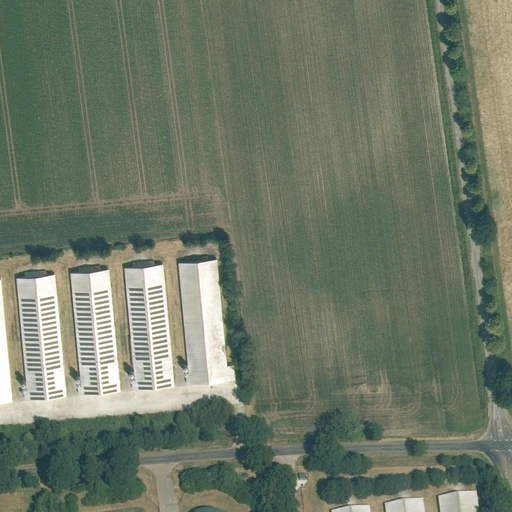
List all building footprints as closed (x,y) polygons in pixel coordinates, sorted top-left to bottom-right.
[(187,384),(228,379),(217,258),(179,262),(187,384)] [(134,388),(175,384),(165,263),(126,266),(134,388)] [(79,394),(120,390),(110,268),(71,272),(79,394)] [(24,399),(65,394),(54,273),(16,276),(24,399)] [(0,400),(12,400),(1,278),(0,278),(0,400)] [(439,511),(478,511),(476,491),(438,496),(439,511)] [(386,511),(425,511),(424,500),(386,505),(386,511)]
